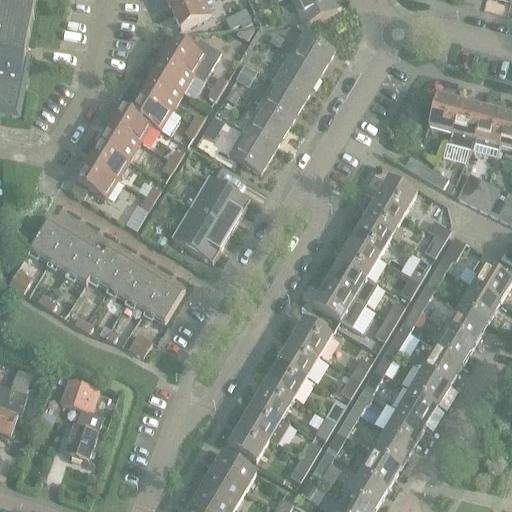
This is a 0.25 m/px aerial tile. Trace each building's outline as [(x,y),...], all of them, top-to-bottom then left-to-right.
[(0,0),(0,115),(20,120),(32,59),(27,58),(37,0),(0,0)] [(166,0),(173,13),(200,0),(166,0)] [(200,0),(173,13),(183,33),(213,19),(207,6),(219,0),(200,0)] [(293,0),(299,12),(322,0),(293,0)] [(339,12),(332,0),(322,0),(299,12),(307,27),(339,12)] [(246,12),(236,17),(241,27),(251,22),(246,12)] [(256,31),(240,32),(237,38),(247,44),(256,31)] [(306,35),(291,60),(321,79),(337,54),(306,35)] [(275,38),(271,44),(280,50),(284,43),(275,38)] [(165,61),(195,79),(205,85),(222,58),(200,44),(194,53),(176,42),(165,61)] [(291,60),(276,84),(307,103),(321,79),(291,60)] [(165,61),(154,79),(184,97),(195,79),(165,61)] [(246,68),(237,83),(246,89),(255,74),(246,68)] [(154,79),(143,97),(173,115),(184,97),(154,79)] [(220,80),(214,90),(223,95),(229,85),(220,80)] [(276,84),(261,109),(292,127),(307,103),(276,84)] [(208,100),(217,106),(223,95),(214,90),(208,100)] [(232,93),(227,102),(236,107),(241,98),(232,93)] [(132,116),(152,129),(162,134),(170,140),(181,121),(173,116),(173,115),(143,97),(132,116)] [(430,130),(453,136),(450,149),(451,149),(454,137),(463,106),(438,99),(430,130)] [(474,155),(486,113),(463,106),(454,137),(476,143),(474,155)] [(261,109),(246,133),(277,152),(292,127),(261,109)] [(123,111),(111,129),(141,147),(152,129),(132,116),(123,111)] [(486,113),(475,155),(498,161),(500,149),(501,149),(509,119),(486,113)] [(197,117),(191,126),(201,132),(206,122),(197,117)] [(511,119),(509,119),(501,149),(511,152),(511,119)] [(185,137),(194,142),(201,132),(191,126),(185,137)] [(203,137),(215,144),(220,135),(208,128),(203,137)] [(100,148),(130,166),(141,147),(111,129),(100,148)] [(231,158),(245,166),(262,176),(277,152),(246,133),(231,158)] [(100,148),(89,166),(119,184),(130,166),(100,148)] [(175,154),(169,164),(178,169),(184,159),(175,154)] [(406,171),(427,184),(433,173),(412,161),(406,171)] [(163,174),(172,179),(178,169),(169,164),(163,174)] [(108,203),(119,184),(89,166),(78,185),(108,203)] [(433,173),(427,184),(443,193),(449,183),(433,173)] [(471,178),(459,202),(469,207),(485,177),(473,173),(471,178)] [(485,177),(469,207),(478,212),(491,188),(484,185),(486,177),(485,177)] [(211,179),(192,210),(233,236),(245,216),(252,204),(211,179)] [(390,182),(377,203),(404,219),(417,198),(390,182)] [(491,188),(478,212),(488,217),(501,193),(491,188)] [(153,191),(147,201),(155,206),(161,196),(153,191)] [(501,193),(488,217),(498,222),(510,198),(501,193)] [(511,199),(510,198),(498,222),(509,227),(511,220),(511,199)] [(141,211),(149,216),(155,206),(147,201),(141,211)] [(377,203),(364,224),(392,241),(404,219),(377,203)] [(221,255),(233,236),(192,210),(173,242),(214,267),(221,255)] [(106,255),(51,222),(31,256),(87,289),(91,283),(165,327),(185,293),(111,249),(106,255)] [(364,224),(352,245),(379,261),(392,241),(364,224)] [(429,234),(437,239),(446,244),(451,235),(435,225),(429,234)] [(427,256),(436,261),(446,244),(437,239),(427,256)] [(455,242),(439,269),(447,274),(452,265),(455,267),(466,249),(455,242)] [(352,245),(339,266),(367,282),(379,261),(352,245)] [(511,258),(506,255),(501,264),(511,270),(511,258)] [(478,280),(473,289),(500,305),(511,286),(502,279),(506,272),(483,259),(473,277),(478,280)] [(406,277),(411,280),(421,286),(431,270),(415,261),(406,277)] [(327,287),(366,310),(378,290),(366,283),(367,282),(339,266),(327,287)] [(439,269),(427,290),(434,294),(447,274),(439,269)] [(9,290),(23,298),(33,282),(19,274),(9,290)] [(400,298),(410,304),(421,286),(411,280),(400,298)] [(314,308),(342,324),(353,331),(366,310),(327,287),(314,308)] [(473,289),(460,310),(488,327),(500,305),(473,289)] [(427,290),(414,311),(422,315),(425,310),(434,294),(427,290)] [(38,307),(52,316),(60,304),(52,300),(50,304),(43,299),(38,307)] [(395,306),(385,323),(395,329),(406,312),(395,306)] [(460,310),(448,331),(475,348),(488,327),(460,310)] [(414,311),(402,331),(410,336),(422,315),(414,311)] [(90,338),(92,336),(94,331),(79,322),(75,329),(90,338)] [(306,323),(293,344),(321,360),(333,340),(306,323)] [(375,341),(385,346),(395,329),(385,323),(375,341)] [(104,328),(98,340),(105,344),(106,343),(114,347),(118,340),(111,335),(112,333),(104,328)] [(402,331),(389,353),(397,357),(410,336),(402,331)] [(448,331),(436,352),(463,369),(475,348),(448,331)] [(139,339),(130,353),(144,362),(153,348),(139,339)] [(293,344),(281,365),(308,381),(321,360),(293,344)] [(436,352),(423,373),(450,390),(463,369),(436,352)] [(389,353),(376,374),(384,378),(397,357),(389,353)] [(0,435),(12,440),(18,420),(21,421),(28,399),(25,398),(29,384),(50,391),(56,373),(22,362),(11,393),(0,389),(0,435)] [(362,362),(351,379),(361,385),(372,368),(362,362)] [(281,365),(268,386),(295,403),(308,381),(281,365)] [(423,373),(410,394),(438,411),(450,390),(423,373)] [(376,374),(364,395),(371,399),(384,378),(376,374)] [(56,376),(53,385),(65,389),(68,381),(56,376)] [(342,400),(349,405),(361,385),(351,379),(341,397),(343,398),(342,400)] [(64,404),(62,409),(92,418),(100,395),(69,386),(64,404)] [(268,386),(255,406),(283,423),(295,403),(268,386)] [(410,394),(398,415),(425,431),(438,411),(410,394)] [(364,395),(351,415),(359,420),(366,408),(368,410),(374,401),(371,399),(364,395)] [(336,404),(326,422),(336,427),(346,410),(336,404)] [(255,406),(242,428),(270,444),(283,423),(255,406)] [(351,415),(339,435),(347,440),(359,420),(351,415)] [(398,415),(386,436),(413,452),(425,431),(398,415)] [(316,439),(326,445),(336,427),(326,422),(316,439)] [(97,438),(101,427),(90,424),(87,435),(76,432),(67,459),(89,466),(98,439),(97,438)] [(257,466),(270,444),(242,428),(230,449),(257,466)] [(339,435),(327,456),(334,461),(347,440),(339,435)] [(386,436),(374,456),(401,473),(413,452),(386,436)] [(313,446),(302,465),(311,470),(322,451),(313,446)] [(327,456),(314,477),(322,482),(334,461),(327,456)] [(374,456),(361,477),(388,494),(401,473),(374,456)] [(214,477),(245,496),(256,478),(224,459),(214,477)] [(293,480),(302,485),(311,470),(302,465),(293,480)] [(203,494),(232,511),(236,511),(245,496),(214,477),(203,494)] [(314,477),(302,498),(310,502),(322,482),(314,477)] [(361,477),(349,498),(371,511),(377,511),(388,494),(361,477)] [(193,511),(232,511),(203,494),(193,511)] [(371,511),(349,498),(340,511),(371,511)] [(278,510),(282,511),(292,511),(294,509),(283,502),(278,510)]
